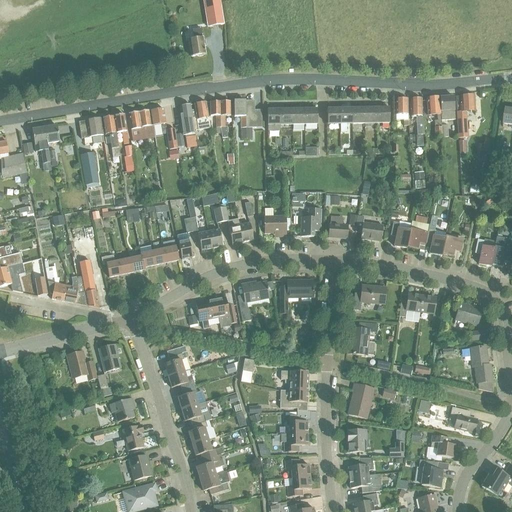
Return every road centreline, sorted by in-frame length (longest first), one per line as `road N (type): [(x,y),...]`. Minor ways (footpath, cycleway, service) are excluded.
road 1 (secondary): [(0,123),(261,82),(511,77)]
road 2 (residential): [(335,261),(461,283),(490,296),(502,314),(510,404)]
road 3 (residential): [(130,321),(234,267),(335,261)]
road 4 (residential): [(189,511),(130,321)]
road 5 (residential): [(326,362),(510,404)]
road 6 (residential): [(175,331),(326,362)]
road 7 (residential): [(332,511),(326,362)]
road 8 (residential): [(457,511),(462,480),(510,404)]
